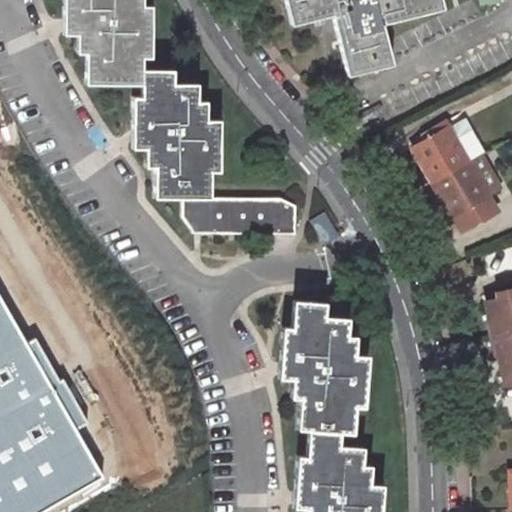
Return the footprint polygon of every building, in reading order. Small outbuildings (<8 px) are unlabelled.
[(55,0),(55,34),(69,34),(68,53),(77,53),(76,83),(134,84),(134,97),(124,97),(123,149),(134,150),(134,167),(144,168),(144,201),(170,201),(170,220),(194,238),(296,240),(297,218),(282,206),(210,201),(212,175),(217,175),(220,126),(205,125),(206,106),(195,105),(196,87),(171,85),(172,73),(139,73),(139,61),(147,62),(148,11),(139,11),(138,0),(55,0)] [(271,0),(272,3),(288,0),(312,0),(323,56),(369,49),(362,7),(393,0),(271,0)] [(471,167),(448,125),(433,134),(437,141),(414,153),(433,188),(471,167)] [(479,213),(493,205),(471,167),(433,188),(452,221),(477,208),(479,213)] [(511,291),(494,296),(496,301),(487,303),(497,341),(511,336),(511,291)] [(292,301),(289,328),(278,327),(275,377),(289,379),(288,397),(298,398),(296,430),(305,431),(304,456),(294,455),(291,507),(302,509),(301,511),(375,511),(377,486),(366,485),(367,467),(357,466),(359,448),(337,446),(338,434),(350,435),(353,408),(361,409),(366,358),(353,357),(354,340),(344,339),(345,320),(323,318),(324,304),(292,301)] [(511,336),(497,341),(506,379),(510,378),(511,386),(511,385),(511,336)]
